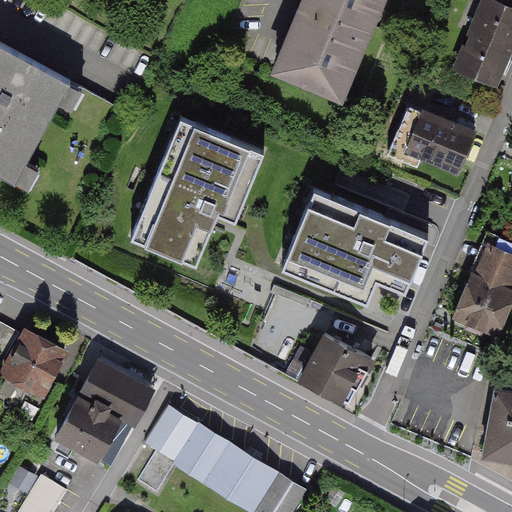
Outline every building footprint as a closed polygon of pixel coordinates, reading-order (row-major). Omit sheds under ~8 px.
[(383,0),(300,0),(272,72),(343,100),(383,0)] [(499,85),(511,54),(511,9),(490,0),(488,0),(460,69),(499,85)] [(0,174),(17,184),(73,80),(0,41),(0,174)] [(479,130),(420,104),(400,151),(459,177),(479,130)] [(266,151),(180,116),(129,243),(196,269),(219,213),(238,221),(266,151)] [(427,240),(312,194),(281,268),(369,303),(378,280),(406,292),(427,240)] [(511,303),(511,262),(484,252),(458,318),(500,334),(511,303)] [(72,350),(23,322),(0,361),(0,381),(40,405),(72,350)] [(378,358),(323,330),(300,376),(354,404),(378,358)] [(141,381),(96,355),(61,418),(106,444),(141,381)] [(511,392),(498,390),(486,463),(511,467),(511,392)] [(292,511),(310,481),(170,401),(145,444),(263,511),(292,511)] [(60,511),(72,492),(43,476),(22,511),(60,511)]
